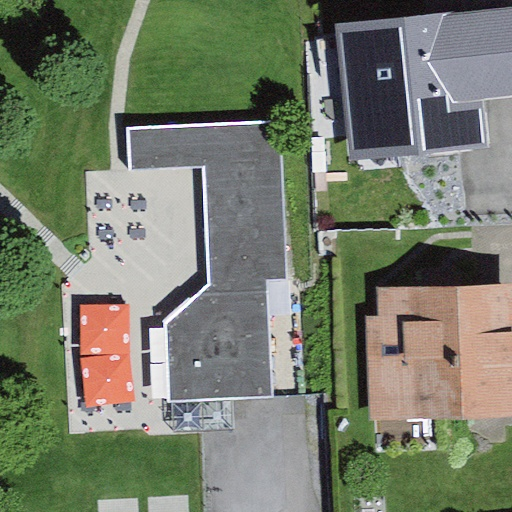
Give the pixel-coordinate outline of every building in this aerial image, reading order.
[(511,15),(337,32),(350,168),(490,154),(485,107),(511,104),(511,15)] [(282,124),(129,132),(131,171),(204,169),(208,285),(269,283),(287,282),(282,124)] [(269,283),(208,285),(166,323),(169,404),(172,404),(232,402),(273,401),(269,283)] [(511,289),(378,293),(379,319),(366,319),(369,424),(511,420),(511,289)] [(233,433),(232,402),(172,404),(173,436),(233,433)]
